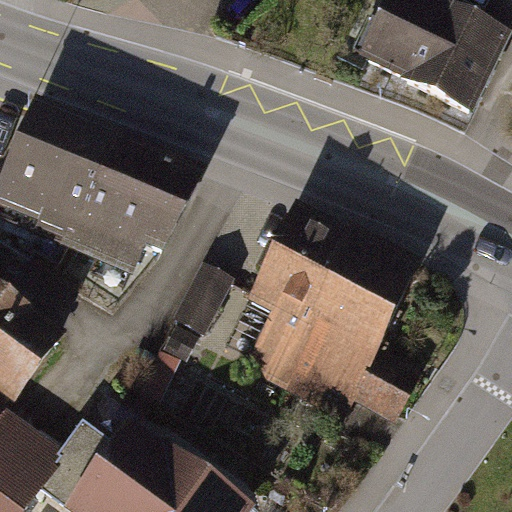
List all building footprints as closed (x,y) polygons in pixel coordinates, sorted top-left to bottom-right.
[(474,124),(511,41),(511,35),(435,0),(391,0),(359,70),(474,124)] [(511,0),(488,0),(511,11),(511,0)] [(206,183),(45,113),(1,210),(47,230),(44,237),(71,248),(68,254),(135,284),(149,253),(170,263),(206,183)] [(417,275),(300,214),(255,301),(276,312),(245,372),(343,422),(353,403),(395,424),(421,374),(377,351),(417,275)] [(236,284),(204,269),(177,325),(208,341),(236,284)] [(67,347),(0,298),(0,511),(34,511),(46,497),(62,474),(57,471),(62,465),(59,462),(64,454),(16,418),(67,347)] [(118,450),(85,425),(64,454),(59,462),(62,465),(57,471),(62,474),(46,497),(68,511),(250,511),(134,430),(118,450)]
